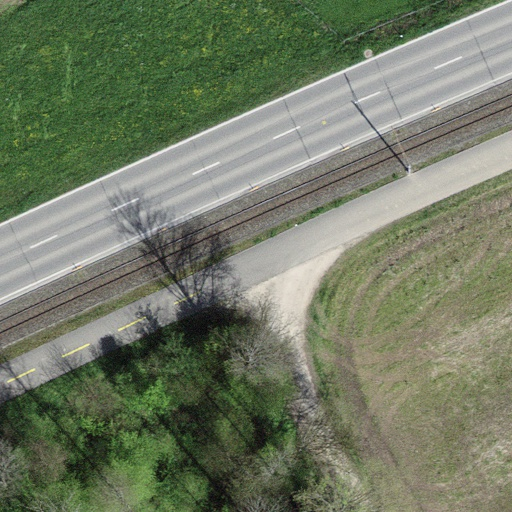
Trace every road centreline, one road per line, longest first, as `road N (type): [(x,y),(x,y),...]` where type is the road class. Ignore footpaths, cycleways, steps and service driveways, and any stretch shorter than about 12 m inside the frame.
road 1 (primary): [(0,272),(511,47)]
road 2 (track): [(367,511),(232,272)]
